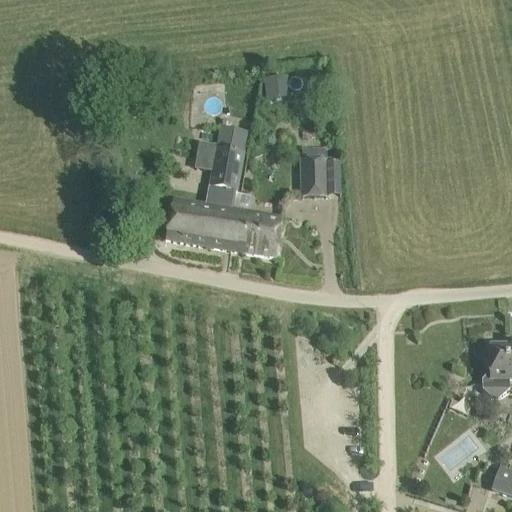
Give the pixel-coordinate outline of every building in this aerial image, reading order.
[(263,94),(282,94),(281,78),(262,78),(263,94)] [(172,201),(165,243),(243,256),(247,234),(228,230),(231,213),(232,212),(235,196),(246,135),(220,131),(206,208),(172,201)] [(325,162),(301,162),(301,200),(339,200),(339,161),(325,162)] [(231,213),(228,230),(247,234),(243,256),(276,261),(283,221),(249,215),(232,212),(231,213)] [(511,349),(490,350),(490,378),(486,378),(481,383),(481,395),(490,401),(500,401),(509,395),(509,383),(511,382),(511,349)] [(493,492),(511,498),(511,476),(499,472),(493,492)]
